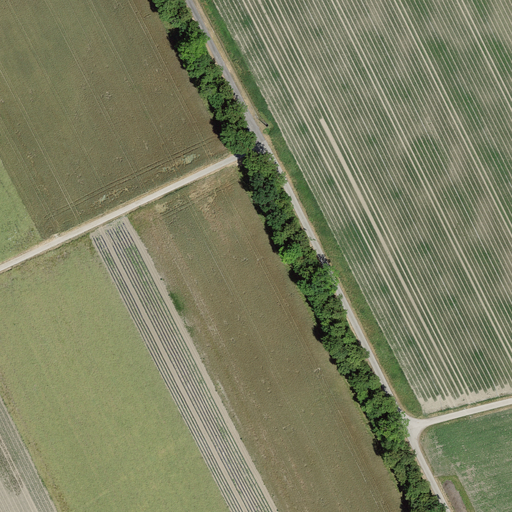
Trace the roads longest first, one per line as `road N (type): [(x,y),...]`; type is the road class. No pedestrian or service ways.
road 1 (track): [(0,272),(261,144),(447,511)]
road 2 (track): [(261,144),(187,0)]
